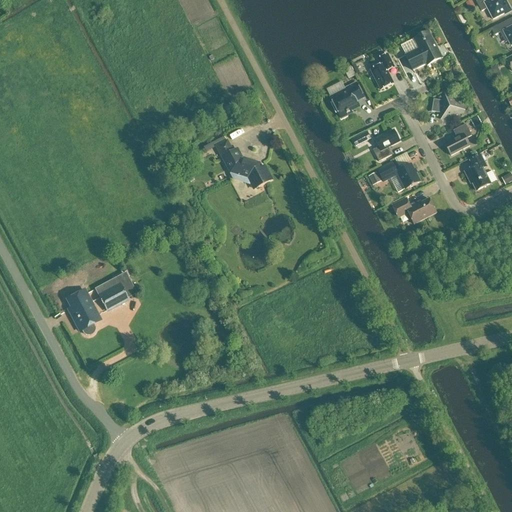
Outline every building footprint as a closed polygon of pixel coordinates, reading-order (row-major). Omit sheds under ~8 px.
[(511,13),(509,7),(508,7),(504,0),(492,0),(491,1),(490,0),(475,0),(482,13),(487,10),(493,21),(505,15),(505,16),(511,13)] [(511,19),(491,30),(495,37),(503,33),(511,48),(511,47),(511,19)] [(398,60),(405,56),(413,73),(427,66),(427,68),(443,60),(429,33),(401,47),(401,46),(393,50),(398,60)] [(381,67),(371,72),(381,92),(394,85),(387,72),(395,69),(388,56),(378,61),(381,67)] [(339,115),(342,120),(353,115),(352,113),(360,109),(357,103),(364,100),(357,84),(330,98),(334,104),(332,105),(337,116),(339,115)] [(449,123),(461,118),(463,105),(453,97),(440,102),(430,100),(428,113),(438,115),(449,123)] [(481,125),(478,119),(473,121),(477,128),(481,125)] [(445,145),(451,157),(470,148),(466,140),(472,137),(466,126),(454,132),(457,139),(445,145)] [(388,150),(400,144),(394,132),(375,141),(379,149),(373,152),(379,163),(392,157),(388,150)] [(371,141),(367,134),(353,141),(357,148),(371,141)] [(242,160),(237,151),(233,153),(226,142),(217,147),(234,180),(252,186),(255,191),(272,182),(265,168),(262,169),(260,166),(242,160)] [(477,193),(491,185),(483,170),(487,168),(481,157),(470,162),(474,169),(465,173),(469,182),(471,181),(477,193)] [(406,191),(421,184),(412,166),(397,173),(393,164),(378,172),(384,184),(398,176),(406,191)] [(369,177),(374,186),(382,183),(377,174),(369,177)] [(511,175),(511,174),(502,180),(506,187),(511,183),(511,175)] [(409,215),(414,226),(437,215),(429,201),(418,206),(417,205),(411,208),(407,200),(392,207),(399,220),(409,215)] [(95,291),(106,313),(127,302),(116,280),(95,291)] [(95,331),(95,329),(93,325),(100,322),(84,292),(67,301),(72,312),(69,314),(80,332),(82,331),(84,334),(87,336),(90,336),(93,334),(95,331)]
